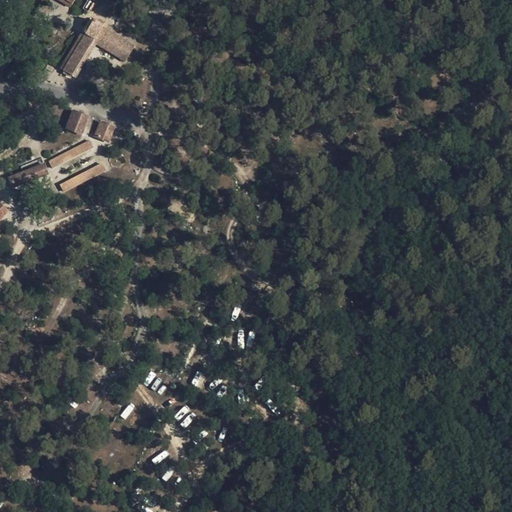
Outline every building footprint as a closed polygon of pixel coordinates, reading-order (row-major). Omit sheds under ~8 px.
[(134,44),(91,20),(61,68),(75,78),(95,44),(124,61),(134,44)] [(89,116),(71,109),(64,128),(82,135),(89,116)] [(114,126),(98,120),(92,136),(107,141),(114,126)] [(92,146),(88,139),(48,160),(51,168),(92,146)] [(105,169),(101,162),(60,185),(63,192),(105,169)] [(47,175),(43,165),(8,178),(11,188),(47,175)] [(197,386),(204,375),(197,371),(191,383),(197,386)] [(129,404),(120,415),(125,419),(134,408),(129,404)] [(179,421),(190,410),(185,406),(175,416),(179,421)] [(180,424),(185,428),(195,417),(190,413),(180,424)]
